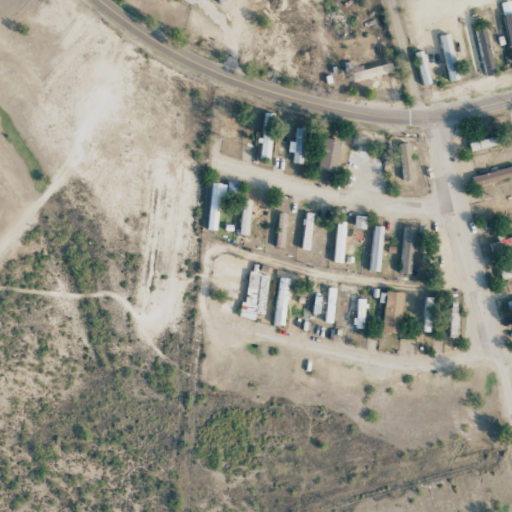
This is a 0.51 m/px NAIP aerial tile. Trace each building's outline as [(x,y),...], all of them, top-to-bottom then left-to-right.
[(500,3),(511,59),(511,9),(510,1),(500,3)] [(482,73),(492,72),(487,30),(477,31),(482,73)] [(449,81),(459,79),(448,34),(438,36),(449,81)] [(423,86),(431,83),(423,59),(416,62),(423,86)] [(391,74),(390,65),(351,71),(352,80),(391,74)] [(260,159),(269,160),(270,128),(261,128),(260,159)] [(288,141),(287,153),(293,153),(292,163),(303,164),(304,129),(295,128),(294,142),(288,141)] [(470,152),(496,145),(493,136),(468,144),(470,152)] [(318,170),(335,173),(339,141),(322,138),(318,170)] [(402,181),(410,181),(408,144),(400,144),(402,181)] [(511,177),(511,167),(471,176),(473,185),(511,177)] [(225,185),(211,183),(206,230),(215,231),(219,198),(224,199),(225,185)] [(238,233),(246,234),(251,201),(244,200),(238,233)] [(275,247),(282,248),(286,214),(279,213),(275,247)] [(301,250),(309,250),(312,213),(304,213),(301,250)] [(343,263),(344,222),(335,222),(334,263),(343,263)] [(368,270),(378,272),(383,227),(374,226),(368,270)] [(412,228),(402,228),(400,274),(410,274),(412,228)] [(511,236),(497,239),(497,242),(489,244),(490,251),(511,246),(511,236)] [(511,267),(499,271),(501,280),(511,276),(511,267)] [(268,274),(249,272),(244,303),(240,302),(238,317),(254,320),(255,313),(262,315),(268,274)] [(273,324),(283,326),(288,279),(277,278),(273,324)] [(335,288),(328,288),(324,323),(331,324),(335,288)] [(380,332),(397,335),(403,294),(386,291),(380,332)] [(423,331),(430,332),(431,297),(424,297),(423,331)] [(355,329),(363,329),(364,299),(356,299),(355,329)]
